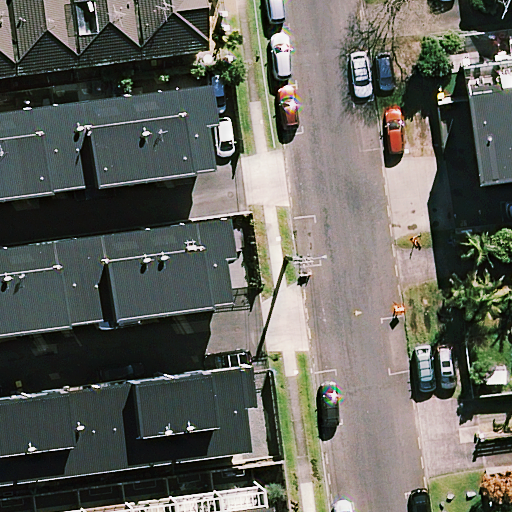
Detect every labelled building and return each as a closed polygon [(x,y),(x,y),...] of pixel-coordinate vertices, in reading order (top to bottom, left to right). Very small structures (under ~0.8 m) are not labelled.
[(0,0),(0,10),(11,92),(72,84),(61,0),(0,0)] [(61,0),(72,84),(134,76),(124,0),(61,0)] [(124,0),(134,76),(205,67),(195,0),(124,0)] [(0,93),(11,92),(0,10),(0,93)] [(0,194),(199,168),(188,86),(0,110),(0,194)] [(0,329),(219,301),(208,219),(0,246),(0,329)] [(0,480),(236,450),(225,367),(0,397),(0,480)] [(0,511),(26,511),(25,496),(0,499),(0,511)]
